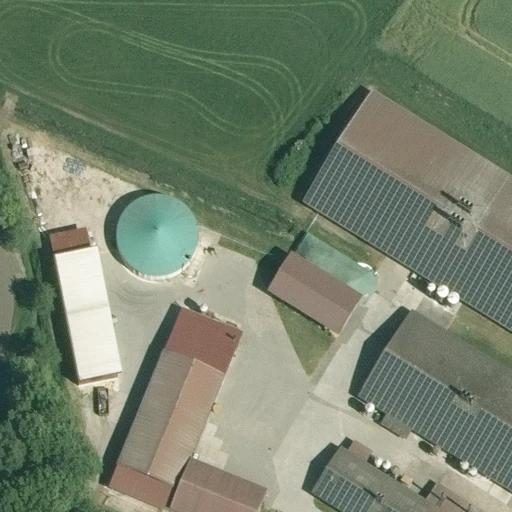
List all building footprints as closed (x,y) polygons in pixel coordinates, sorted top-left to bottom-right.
[(373,92),(310,206),(361,235),(363,231),(368,233),(376,218),(386,223),(393,209),(394,226),(404,207),(404,201),(412,201),(412,183),(396,184),(396,173),(373,160),(387,160),(387,148),(393,148),(393,145),(399,134),(409,139),(411,135),(417,139),(459,139),(373,92)] [(128,204),(130,279),(189,277),(189,262),(203,262),(201,202),(128,204)] [(81,257),(56,261),(64,318),(89,315),(81,257)] [(350,340),(373,300),(299,257),(276,298),(350,340)] [(511,457),(511,374),(418,317),(413,325),(383,373),(363,405),(362,406),(392,425),(386,434),(410,450),(416,440),(494,487),(511,457)] [(170,363),(227,387),(246,342),(188,319),(170,363)] [(345,394),(363,405),(383,373),(365,362),(345,394)] [(182,503),(230,388),(227,387),(170,363),(123,479),(182,503)] [(110,446),(119,416),(96,408),(89,430),(87,438),(93,440),(110,446)] [(318,504),(331,511),(434,511),(346,457),(318,504)] [(118,492),(118,483),(109,483),(109,492),(113,492),(118,492)]
